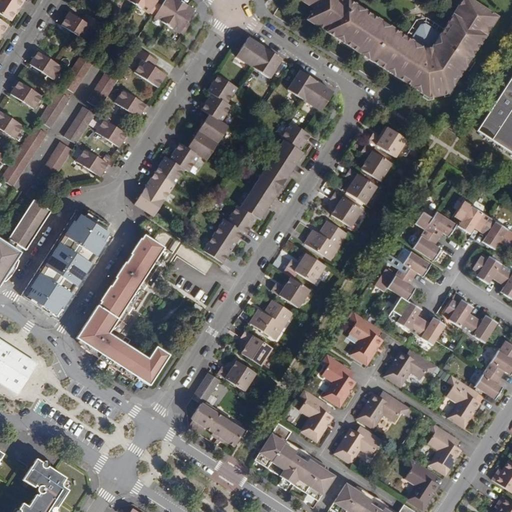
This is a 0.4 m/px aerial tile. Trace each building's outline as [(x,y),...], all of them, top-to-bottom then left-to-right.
[(22,0),(0,0),(0,13),(10,20),(15,12),(14,12),(17,6),(18,7),(22,0)] [(150,14),(153,15),(157,8),(154,7),(156,4),(158,0),(141,0),(137,7),(149,15),(150,14)] [(157,8),(153,15),(155,17),(155,18),(168,27),(183,4),(177,0),(166,0),(162,7),(160,10),(157,8)] [(320,0),(302,0),(301,1),(314,10),(320,0)] [(411,40),(350,0),(320,0),(314,10),(307,21),(424,97),(448,93),(497,17),(471,0),(462,0),(441,34),(425,24),(421,25),(411,40)] [(183,4),(168,27),(180,35),(181,34),(183,35),(188,28),(185,26),(187,23),(195,12),(183,4)] [(81,21),(68,13),(60,25),(82,40),(90,27),(98,32),(103,26),(88,16),(83,23),(81,21)] [(254,43),(247,38),(239,51),(235,58),(269,80),(281,60),(274,56),(273,58),(269,56),(271,54),(258,45),(256,47),(253,45),(254,43)] [(154,59),(137,48),(133,55),(141,61),(133,73),(157,88),(165,76),(153,68),(150,66),(154,59)] [(60,67),(35,51),(31,58),(33,58),(29,64),(40,72),(45,75),(53,80),(60,67)] [(91,68),(79,60),(60,90),(72,97),(91,68)] [(305,76),(299,72),(287,91),(320,113),(332,94),(326,89),(324,91),(321,89),(322,87),(308,78),(307,80),(304,78),(305,76)] [(511,75),(474,134),(487,142),(500,150),(511,157),(511,75)] [(115,84),(104,76),(85,106),(96,113),(115,84)] [(237,89),(218,76),(214,82),(216,84),(214,87),(212,86),(208,92),(212,94),(208,101),(210,102),(208,105),(206,104),(202,110),(208,114),(204,121),(206,122),(204,125),(202,124),(192,140),(195,141),(193,144),(190,143),(186,149),(179,144),(175,151),(177,153),(175,156),(173,154),(169,160),(164,157),(160,165),(162,166),(160,169),(158,167),(150,180),(153,181),(150,185),(148,183),(140,196),(142,198),(140,201),(138,200),(134,205),(154,217),(184,170),(188,173),(199,157),(207,162),(228,127),(221,123),(231,107),(227,105),(237,89)] [(41,97),(16,81),(13,86),(14,87),(9,95),(21,102),(26,106),(33,110),(41,97)] [(148,106),(123,90),(115,103),(121,107),(126,110),(138,118),(142,111),(144,113),(148,106)] [(68,103),(56,95),(37,125),(49,133),(68,103)] [(23,125),(0,110),(0,128),(3,130),(7,134),(15,138),(23,125)] [(92,119),(81,111),(62,141),(74,148),(92,119)] [(129,136),(104,120),(96,133),(102,136),(108,140),(118,147),(122,141),(125,143),(129,136)] [(311,136),(291,123),(281,139),(284,141),(241,208),(237,206),(226,223),(223,220),(203,251),(222,264),(226,257),(224,256),(226,252),(228,254),(235,243),(234,242),(236,238),(237,239),(242,233),(246,235),(249,230),(247,229),(249,226),(251,227),(256,219),(259,221),(264,214),(261,212),(263,209),(266,210),(275,197),(273,195),(275,192),(277,194),(286,180),(284,179),(286,176),(288,177),(297,163),(295,161),(297,158),(299,160),(303,154),(300,152),(304,146),(302,145),(305,141),(307,143),(311,136)] [(377,139),(379,141),(387,129),(384,127),(377,139)] [(46,137),(34,129),(0,182),(12,190),(46,137)] [(405,141),(387,129),(379,141),(377,139),(372,136),(368,142),(394,159),(405,141)] [(71,152),(59,145),(40,174),(52,182),(71,152)] [(390,165),(364,147),(360,154),(365,157),(367,159),(365,163),(360,170),(379,182),(390,165)] [(110,166),(85,149),(76,162),(82,166),(87,170),(99,177),(103,170),(106,172),(110,166)] [(376,187),(350,170),(345,177),(350,180),(353,182),(346,193),(364,205),(376,187)] [(350,180),(343,192),(346,193),(353,182),(350,180)] [(23,216),(41,227),(49,213),(36,205),(41,198),(29,191),(24,198),(32,203),(23,216)] [(361,210),(335,193),(330,200),(335,203),(337,205),(334,209),(330,216),(349,228),(361,210)] [(479,232),(488,218),(470,207),(463,202),(457,212),(453,217),(461,222),(457,227),(468,234),(472,228),(479,232)] [(109,223),(88,210),(83,217),(75,212),(20,296),(35,306),(37,303),(45,309),(44,311),(58,320),(113,236),(104,231),(109,223)] [(414,224),(423,230),(437,240),(441,233),(448,237),(455,226),(435,212),(431,219),(421,213),(414,224)] [(23,216),(16,228),(33,239),(41,227),(23,216)] [(488,218),(479,232),(485,236),(481,243),(493,250),(497,243),(506,249),(511,240),(511,228),(510,227),(508,228),(506,230),(488,218)] [(345,234),(326,222),(321,231),(322,231),(319,235),(313,231),(304,245),(323,257),(327,251),(332,254),(345,234)] [(24,252),(33,239),(16,228),(7,241),(8,242),(16,247),(24,252)] [(437,240),(423,230),(412,248),(432,261),(439,249),(433,245),(437,240)] [(167,253),(142,236),(75,339),(78,341),(76,345),(92,354),(94,351),(101,356),(99,359),(134,382),(136,378),(149,387),(168,356),(156,348),(149,358),(147,361),(107,335),(109,332),(111,329),(114,331),(117,330),(167,253)] [(0,285),(7,276),(4,274),(10,266),(12,267),(20,255),(13,250),(6,246),(0,241),(0,285)] [(16,247),(8,242),(6,246),(13,250),(16,247)] [(323,257),(329,260),(332,254),(327,251),(323,257)] [(397,270),(411,279),(415,273),(421,277),(429,265),(409,252),(397,270)] [(306,255),(304,254),(297,264),(299,266),(306,255)] [(324,267),(306,255),(299,266),(297,264),(291,260),(286,268),(313,285),(324,267)] [(496,283),(505,269),(488,257),(486,260),(480,256),(471,270),(477,274),(475,277),(486,285),(490,279),(496,283)] [(511,268),(507,265),(505,269),(496,283),(503,287),(499,293),(510,301),(511,298),(511,268)] [(7,276),(8,277),(14,268),(12,267),(10,266),(4,274),(7,276)] [(382,293),(386,288),(394,275),(384,269),(373,287),(382,293)] [(394,275),(386,288),(406,301),(414,289),(407,285),(411,279),(397,270),(394,275)] [(308,291),(290,280),(286,287),(283,291),(281,289),(275,286),(271,292),(297,309),(308,291)] [(464,332),(473,318),(467,314),(471,308),(460,300),(458,304),(451,300),(442,314),(449,318),(447,320),(464,332)] [(292,315),(273,302),(267,311),(268,312),(266,316),(259,311),(250,325),(269,338),(272,332),(279,335),(292,315)] [(397,324),(412,334),(422,320),(416,316),(420,310),(408,302),(403,309),(397,306),(389,318),(397,324)] [(202,310),(195,306),(191,313),(198,317),(202,310)] [(375,328),(354,314),(351,321),(356,324),(350,335),(359,341),(350,355),(367,366),(383,341),(377,337),(371,333),(375,328)] [(480,322),(473,318),(464,332),(483,344),(495,324),(484,316),(480,322)] [(422,320),(412,334),(431,346),(444,325),(432,318),(428,324),(422,320)] [(375,328),(371,333),(377,337),(381,331),(375,328)] [(149,358),(109,332),(107,335),(147,361),(149,358)] [(271,349),(245,332),(240,339),(246,342),(248,344),(245,348),(240,356),(258,368),(271,349)] [(275,342),(279,335),(272,332),(269,338),(275,342)] [(496,352),(485,369),(499,378),(503,372),(510,376),(511,372),(511,346),(504,342),(497,352),(496,352)] [(4,348),(0,345),(0,377),(17,388),(31,365),(4,348)] [(406,356),(412,360),(416,354),(410,350),(406,356)] [(406,356),(400,352),(383,378),(400,389),(409,374),(420,381),(426,370),(432,374),(436,367),(416,354),(412,360),(406,356)] [(347,370),(327,357),(322,363),(328,367),(322,378),(331,384),(322,398),(338,409),(339,409),(355,383),(349,379),(344,376),(347,370)] [(255,373),(237,361),(233,368),(230,373),(222,368),(217,375),(244,391),(255,373)] [(495,385),(499,378),(485,369),(474,387),(494,400),(502,389),(495,385)] [(344,376),(349,379),(353,373),(347,370),(344,376)] [(218,383),(206,375),(203,381),(215,388),(218,383)] [(472,390),(451,377),(447,384),(453,388),(446,398),(456,404),(447,419),(464,430),(480,404),(474,400),(468,397),(472,390)] [(215,388),(203,381),(199,387),(211,395),(215,388)] [(199,387),(191,399),(199,405),(203,407),(204,405),(211,395),(199,387)] [(472,390),(468,397),(474,400),(477,394),(472,390)] [(324,404),(304,391),(300,398),(306,401),(299,411),(309,418),(299,432),(317,444),(333,418),(326,414),(320,410),(324,404)] [(379,398),(385,402),(389,396),(383,392),(379,398)] [(379,398),(372,394),(356,420),(373,431),(383,416),(393,423),(399,413),(405,416),(409,410),(389,396),(385,402),(379,398)] [(320,410),(326,414),(330,408),(324,404),(320,410)] [(203,407),(199,405),(190,419),(192,421),(191,423),(192,423),(195,425),(191,431),(199,435),(203,428),(214,411),(204,405),(203,407)] [(222,416),(214,411),(203,428),(218,438),(227,423),(220,419),(222,416)] [(227,423),(218,438),(233,447),(244,430),(236,425),(234,428),(227,423)] [(290,432),(278,424),(254,462),(281,480),(290,485),(317,502),(333,477),(305,459),(306,458),(299,453),(298,454),(283,445),(290,432)] [(453,438),(432,424),(428,431),(434,435),(427,445),(437,452),(427,467),(444,478),(461,451),(455,448),(449,444),(453,438)] [(356,433),(362,437),(366,431),(360,427),(356,433)] [(356,433),(350,429),(333,455),(350,465),(360,450),(370,457),(376,447),(382,451),(386,444),(366,431),(362,437),(356,433)] [(453,438),(449,444),(455,448),(459,442),(453,438)] [(430,473),(410,460),(406,466),(411,470),(405,481),(415,487),(406,502),(421,511),(422,511),(438,487),(433,483),(427,479),(430,473)] [(62,481),(33,461),(17,485),(30,493),(30,491),(33,492),(32,494),(32,495),(33,496),(32,498),(30,497),(23,509),(18,506),(13,511),(52,511),(65,493),(60,490),(59,485),(62,481)] [(511,493),(511,464),(508,462),(502,471),(499,475),(498,476),(496,475),(491,481),(511,494),(511,493)] [(427,479),(433,483),(436,477),(430,473),(427,479)] [(277,486),(286,492),(290,485),(281,480),(277,486)] [(373,503),(345,485),(328,510),(331,511),(413,511),(403,505),(399,511),(387,511),(380,507),(381,506),(374,502),(373,503)] [(511,511),(511,503),(502,497),(498,503),(500,505),(498,510),(496,511),(511,511)]
